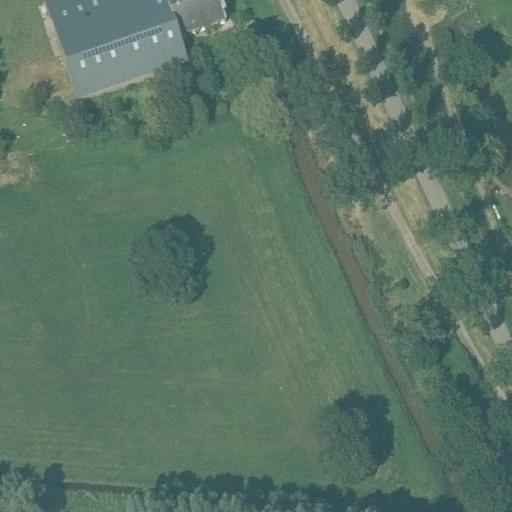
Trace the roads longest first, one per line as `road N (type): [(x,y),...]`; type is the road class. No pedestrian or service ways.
road 1 (tertiary): [(511,365),(344,0)]
road 2 (track): [(511,290),(427,46),(430,26),(457,7)]
